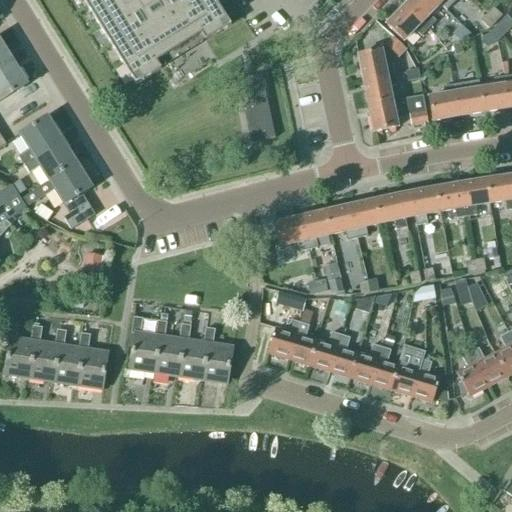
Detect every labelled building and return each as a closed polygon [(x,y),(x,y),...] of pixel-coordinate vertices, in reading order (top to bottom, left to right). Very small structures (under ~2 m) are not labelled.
[(230,27),(213,0),(81,0),(135,86),(160,71),(156,64),(201,36),(205,43),(230,27)] [(429,16),(439,5),(433,0),(412,0),(405,8),(428,31),(436,23),(429,16)] [(433,0),(439,5),(446,11),(456,1),(457,0),(433,0)] [(421,38),(428,31),(405,8),(386,27),(403,43),(414,32),(421,38)] [(487,16),(496,24),(502,18),(493,9),(487,16)] [(489,31),(496,24),(487,16),(480,23),(489,31)] [(500,24),(508,32),(511,28),(511,23),(506,18),(500,24)] [(503,38),(508,32),(500,24),(494,30),(503,38)] [(467,37),(459,30),(452,38),(460,45),(467,37)] [(497,44),(503,38),(494,30),(488,36),(496,43),(497,44)] [(496,45),(497,44),(496,43),(488,36),(481,39),(486,50),(496,45)] [(391,53),(399,45),(392,39),(385,47),(391,53)] [(0,70),(12,63),(0,43),(0,70)] [(399,45),(391,53),(398,60),(406,52),(399,45)] [(463,55),(459,45),(453,48),(457,57),(463,55)] [(363,83),(395,76),(394,71),(385,73),(381,52),(358,57),(363,83)] [(0,70),(0,103),(27,86),(12,63),(0,70)] [(407,84),(419,81),(417,71),(405,74),(407,84)] [(236,82),(250,145),(275,140),(261,76),(236,82)] [(391,104),(391,103),(387,83),(396,82),(395,76),(363,83),(369,108),(391,104)] [(484,114),(509,110),(504,78),(494,80),(495,89),(480,92),(484,114)] [(484,114),(480,92),(465,94),(464,85),(453,86),(459,118),(484,114)] [(432,123),(459,118),(453,86),(442,88),(444,98),(428,101),(432,123)] [(410,128),(427,125),(422,98),(405,101),(410,128)] [(391,104),(369,108),(374,134),(397,130),(392,109),(401,107),(400,101),(391,103),(391,104)] [(33,160),(62,142),(47,119),(18,136),(28,151),(18,158),(23,167),(33,160)] [(62,142),(33,160),(23,167),(28,174),(38,168),(48,183),(77,166),(62,142)] [(77,166),(48,183),(22,200),(28,208),(53,191),(63,207),(65,206),(70,215),(63,220),(71,232),(95,217),(87,205),(86,205),(81,196),(91,189),(77,166)] [(506,212),(511,211),(511,178),(487,183),(490,205),(504,203),(506,212)] [(476,207),(490,205),(487,183),(462,187),(466,218),(477,217),(476,207)] [(15,216),(25,210),(11,187),(0,193),(0,208),(7,204),(15,216)] [(456,220),(466,218),(462,187),(436,191),(440,214),(454,211),(456,220)] [(425,216),(440,214),(436,191),(411,196),(405,197),(410,219),(414,218),(416,227),(427,226),(425,216)] [(405,220),(410,219),(405,197),(375,203),(380,226),(394,223),(396,231),(407,229),(405,220)] [(366,229),(380,226),(375,203),(350,209),(357,240),(367,237),(366,229)] [(0,225),(15,216),(7,204),(0,208),(0,225)] [(346,242),(357,240),(350,209),(325,214),(330,237),(344,234),(346,242)] [(316,240),(330,237),(325,214),(300,221),(307,251),(318,249),(316,240)] [(297,254),(307,251),(300,221),(274,227),(280,249),(295,245),(297,254)] [(0,225),(0,237),(10,227),(5,223),(0,225)] [(487,252),(485,252),(487,260),(497,259),(496,250),(487,252)] [(101,257),(85,256),(84,272),(99,273),(101,257)] [(474,262),(476,274),(485,272),(483,260),(474,262)] [(294,262),(279,265),(284,289),(299,286),(294,262)] [(467,276),(476,274),(474,262),(465,264),(467,276)] [(434,282),(431,271),(422,272),(424,284),(434,282)] [(410,287),(420,285),(418,273),(408,275),(410,287)] [(330,295),(343,293),(340,277),(327,279),(330,295)] [(360,297),(378,293),(376,281),(358,285),(360,297)] [(309,297),(327,294),(325,282),(307,285),(309,297)] [(467,290),(466,285),(454,288),(460,308),(471,305),(471,304),(467,290)] [(476,285),(467,290),(471,304),(483,298),(476,285)] [(433,287),(422,289),(424,302),(435,300),(433,287)] [(441,303),(454,301),(450,290),(439,292),(441,303)] [(284,295),(280,308),(296,312),(299,299),(284,295)] [(387,309),(391,296),(375,298),(373,305),(387,309)] [(374,299),(357,302),(354,311),(369,316),(374,299)] [(349,306),(338,302),(333,316),(344,320),(349,306)] [(184,313),(182,327),(189,328),(190,328),(192,314),(184,313)] [(159,338),(155,338),(140,335),(142,321),(133,319),(131,335),(134,336),(129,372),(153,376),(159,338)] [(288,362),(299,325),(290,322),(287,334),(274,330),(267,355),(288,362)] [(183,342),(179,341),(164,339),(166,324),(157,323),(155,338),(159,338),(153,376),(178,379),(183,342)] [(34,344),(30,343),(15,341),(17,326),(8,325),(6,340),(9,341),(4,377),(28,381),(34,344)] [(309,368),(316,343),(305,340),(308,328),(299,325),(288,362),(309,368)] [(208,346),(203,345),(188,343),(190,328),(189,328),(182,327),(181,327),(179,341),(183,342),(178,379),(202,383),(208,346)] [(58,347),(54,347),(39,344),(41,330),(32,328),(30,343),(34,344),(28,381),(53,385),(58,347)] [(208,346),(202,383),(226,387),(232,349),(212,346),(214,332),(205,330),(203,345),(208,346)] [(83,351),(78,350),(63,348),(65,333),(57,332),(54,347),(58,347),(53,385),(77,388),(83,351)] [(329,374),(340,337),(331,335),(328,346),(316,343),(309,368),(329,374)] [(507,379),(511,376),(511,342),(508,335),(499,339),(505,350),(495,356),(507,379)] [(83,351),(77,388),(102,392),(107,355),(87,352),(89,337),(81,336),(78,350),(83,351)] [(350,380),(357,355),(346,352),(349,340),(340,337),(329,374),(350,380)] [(370,387),(381,350),(372,347),(369,359),(357,355),(350,380),(370,387)] [(390,393),(398,368),(387,364),(390,352),(381,350),(370,387),(390,393)] [(507,379),(495,356),(484,361),(478,350),(470,355),(488,389),(507,379)] [(469,399),(488,389),(470,355),(461,359),(467,370),(457,376),(469,399)] [(411,399),(422,362),(413,359),(409,371),(398,368),(390,393),(411,399)] [(422,362),(411,399),(432,405),(438,380),(427,377),(431,365),(422,362)]
